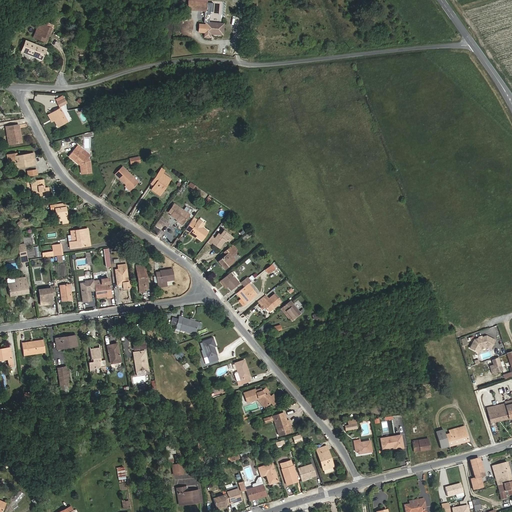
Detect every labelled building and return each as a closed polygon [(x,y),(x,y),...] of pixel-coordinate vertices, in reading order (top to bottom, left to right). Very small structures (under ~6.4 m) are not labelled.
[(206,11),(207,2),(202,2),(190,1),(188,1),(188,10),(206,11)] [(37,38),(44,22),(41,20),(34,37),(37,38)] [(46,42),(53,25),(44,22),(37,38),(46,42)] [(222,34),(223,24),(205,22),(204,37),(210,37),(210,33),(222,34)] [(41,59),(46,49),(25,41),(21,51),(41,59)] [(67,103),(65,99),(57,103),(59,107),(67,103)] [(67,121),(60,108),(50,114),(54,120),(58,127),(67,121)] [(21,142),(18,124),(6,127),(6,131),(8,131),(10,144),(21,142)] [(81,153),(83,150),(77,145),(74,149),(69,155),(68,156),(74,161),(76,159),(82,164),(83,168),(81,169),(81,174),(91,173),(90,161),(87,159),(81,153)] [(69,155),(74,149),(71,146),(65,153),(69,155)] [(90,155),(83,150),(81,153),(87,159),(90,155)] [(35,164),(34,153),(17,156),(16,153),(7,155),(8,162),(13,161),(14,167),(21,165),(22,167),(35,164)] [(83,168),(82,164),(76,159),(74,161),(80,165),(81,169),(83,168)] [(118,177),(125,170),(122,167),(115,174),(118,177)] [(159,195),(171,179),(162,173),(164,170),(161,168),(154,179),(157,181),(154,186),(151,190),(159,195)] [(131,190),(138,182),(125,170),(118,177),(126,185),(131,190)] [(45,186),(44,179),(35,180),(36,181),(31,182),(31,187),(33,187),(35,198),(42,197),(41,192),(43,192),(43,186),(45,186)] [(65,207),(65,204),(50,206),(51,210),(55,209),(57,221),(62,220),(67,219),(66,213),(65,213),(64,208),(65,207)] [(183,224),(189,214),(174,204),(168,212),(171,214),(171,215),(177,219),(183,224)] [(160,216),(154,226),(160,229),(166,220),(160,216)] [(202,228),(205,224),(199,220),(196,223),(195,222),(196,220),(193,218),(185,230),(202,241),(208,232),(202,228)] [(89,236),(88,229),(76,230),(77,241),(75,241),(69,242),(70,248),(88,246),(87,237),(89,236)] [(228,241),(231,236),(224,230),(220,235),(219,233),(215,238),(212,236),(207,242),(210,244),(212,243),(219,248),(224,241),(226,239),(227,240),(228,241)] [(27,254),(25,246),(18,247),(20,256),(27,254)] [(231,255),(236,251),(231,246),(224,252),(226,255),(218,261),(224,269),(229,265),(228,263),(234,259),(231,255)] [(28,262),(27,254),(20,256),(21,263),(28,262)] [(129,288),(126,264),(118,265),(118,269),(115,270),(116,275),(118,275),(119,283),(123,282),(123,284),(123,289),(129,288)] [(148,288),(145,264),(136,266),(138,278),(139,278),(140,286),(139,286),(140,292),(144,291),(144,289),(148,288)] [(268,274),(275,268),(271,264),(265,269),(268,274)] [(174,279),(173,269),(160,271),(160,273),(156,274),(154,274),(155,277),(156,276),(157,282),(157,285),(158,285),(158,287),(166,286),(166,281),(174,279)] [(231,290),(239,284),(230,272),(222,279),(227,286),(231,290)] [(29,293),(26,277),(14,279),(14,278),(8,279),(7,280),(10,296),(13,296),(13,293),(17,292),(18,295),(29,293)] [(248,284),(250,281),(247,277),(241,282),(244,286),(248,284)] [(111,297),(109,278),(101,279),(101,280),(101,285),(94,286),(95,290),(96,297),(100,297),(100,295),(106,295),(107,296),(107,298),(111,297)] [(94,286),(94,281),(94,280),(85,281),(85,283),(80,284),(83,302),(91,301),(90,291),(95,290),(94,286)] [(72,300),(69,284),(60,285),(62,301),(72,300)] [(246,304),(257,295),(248,284),(244,286),(236,293),(241,298),(246,304)] [(55,295),(54,286),(50,286),(50,288),(38,290),(39,294),(42,294),(43,305),(52,303),(51,296),(55,295)] [(269,311),(281,301),(275,294),(269,299),(266,295),(257,301),(261,305),(264,303),(266,305),(265,307),(269,311)] [(293,321),(301,314),(299,312),(290,300),(281,308),(285,312),(290,317),(293,321)] [(290,317),(285,312),(281,308),(280,309),(288,318),(290,317)] [(194,334),(198,322),(194,321),(190,320),(179,317),(178,319),(176,326),(175,328),(194,334)] [(77,346),(75,335),(55,338),(56,342),(59,341),(60,349),(66,348),(66,345),(70,345),(71,347),(77,346)] [(490,348),(494,340),(486,336),(482,337),(479,338),(474,340),(470,348),(478,352),(481,346),(485,345),(490,348)] [(215,347),(212,338),(202,341),(203,342),(200,343),(202,350),(201,350),(203,358),(207,356),(210,362),(218,359),(214,347),(215,347)] [(144,339),(131,342),(133,352),(146,349),(144,339)] [(45,352),(43,340),(22,343),(23,355),(45,352)] [(120,361),(117,344),(107,345),(110,363),(120,361)] [(13,365),(10,347),(0,348),(0,359),(8,359),(9,366),(13,365)] [(101,357),(100,348),(91,350),(93,362),(88,362),(90,370),(95,369),(95,368),(100,367),(101,369),(103,369),(104,370),(106,370),(105,360),(100,361),(99,358),(101,357)] [(173,355),(178,361),(184,355),(179,350),(173,355)] [(148,370),(145,351),(133,352),(135,365),(136,364),(138,372),(148,370)] [(502,370),(498,358),(493,359),(497,372),(502,370)] [(497,372),(493,359),(487,361),(492,373),(497,372)] [(247,368),(244,360),(235,363),(238,371),(235,372),(234,374),(238,385),(250,380),(248,376),(249,376),(246,368),(247,368)] [(69,383),(66,366),(57,368),(62,394),(69,392),(68,386),(72,385),(72,383),(69,383)] [(223,389),(222,384),(212,388),(213,393),(223,389)] [(433,397),(429,385),(423,387),(427,399),(433,397)] [(270,397),(267,393),(269,391),(266,388),(262,391),(261,391),(257,392),(256,390),(256,389),(244,393),(247,402),(258,398),(265,406),(270,402),(276,397),(273,394),(270,397)] [(508,418),(504,403),(487,408),(490,422),(508,418)] [(286,421),(284,412),(278,414),(273,416),(274,420),(279,435),(293,431),(291,426),(288,426),(286,421)] [(426,431),(425,425),(412,426),(413,433),(426,431)] [(468,438),(464,426),(449,430),(450,433),(445,435),(443,429),(436,432),(440,448),(463,441),(463,440),(468,438)] [(403,447),(401,435),(380,438),(382,449),(393,447),(393,449),(403,447)] [(298,442),(297,436),(289,438),(291,444),(298,442)] [(429,449),(428,438),(412,441),(413,451),(429,449)] [(372,451),(370,441),(360,442),(360,440),(354,441),(355,451),(358,451),(358,453),(372,451)] [(330,458),(327,446),(316,449),(323,469),(324,472),(333,470),(332,466),(329,458),(330,458)] [(241,460),(245,459),(244,455),(249,453),(248,451),(240,453),(241,460)] [(479,459),(479,458),(469,461),(470,463),(474,479),(470,479),(473,490),(483,487),(480,477),(484,476),(479,459)] [(511,482),(507,462),(492,466),(497,486),(511,482)] [(183,474),(181,463),(172,465),(174,475),(183,474)] [(278,481),(272,463),(257,468),(260,476),(266,475),(269,484),(278,481)] [(316,475),(312,464),(297,468),(301,481),(306,479),(305,478),(316,475)] [(296,476),(293,465),(292,465),(282,468),(287,485),(296,482),(295,476),(296,476)] [(125,478),(123,466),(117,467),(119,479),(125,478)] [(266,495),(262,481),(253,483),(252,485),(253,487),(245,490),(249,501),(266,495)] [(511,481),(511,482),(497,486),(501,500),(506,499),(508,495),(511,494),(511,481)] [(463,492),(460,484),(445,488),(447,497),(455,494),(462,493),(463,492)] [(241,499),(237,485),(232,486),(233,486),(225,489),(227,494),(230,503),(241,499)] [(201,501),(199,489),(188,491),(187,486),(177,488),(177,491),(179,491),(181,503),(189,501),(189,500),(191,500),(191,503),(201,501)] [(181,503),(179,491),(177,491),(179,505),(191,503),(191,500),(189,500),(189,501),(181,503)] [(230,503),(227,494),(213,498),(216,507),(222,505),(223,507),(227,506),(226,504),(230,503)] [(481,509),(478,499),(472,501),(474,511),(481,509)] [(425,511),(424,502),(409,504),(404,505),(405,511),(425,511)] [(449,511),(448,503),(441,505),(442,511),(449,511)]
